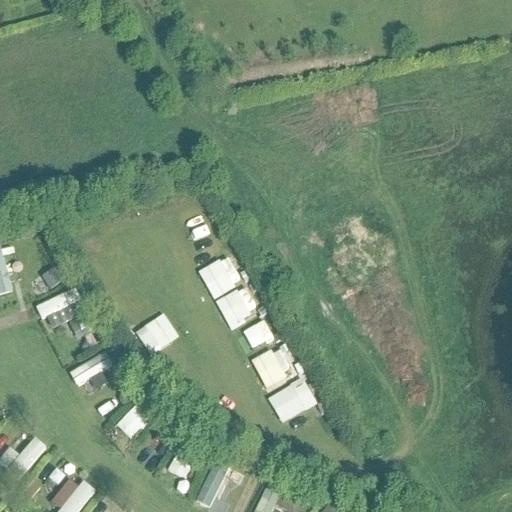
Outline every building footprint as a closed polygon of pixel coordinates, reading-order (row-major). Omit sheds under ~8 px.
[(478,26),(477,14),(485,13),(485,6),(475,6),(474,0),(464,0),(465,7),(452,8),(453,30),(466,29),(466,26),(478,26)] [(24,244),(2,251),(5,263),(28,257),(24,244)] [(394,260),(391,271),(416,278),(419,267),(394,260)] [(361,270),(342,279),(347,289),(366,281),(361,270)] [(415,310),(415,279),(405,279),(405,310),(415,310)] [(367,291),(364,305),(397,312),(400,297),(367,291)] [(141,372),(116,381),(124,403),(149,395),(141,372)] [(0,399),(4,402),(11,387),(0,382),(0,399)] [(0,407),(0,428),(10,417),(0,407)] [(183,421),(163,452),(177,461),(197,430),(183,421)] [(190,464),(210,473),(220,450),(200,441),(190,464)] [(228,498),(243,503),(258,459),(243,453),(228,498)] [(0,502),(15,486),(0,471),(0,502)] [(285,479),(272,511),(290,511),(301,484),(285,479)] [(39,511),(28,502),(18,511),(39,511)]
